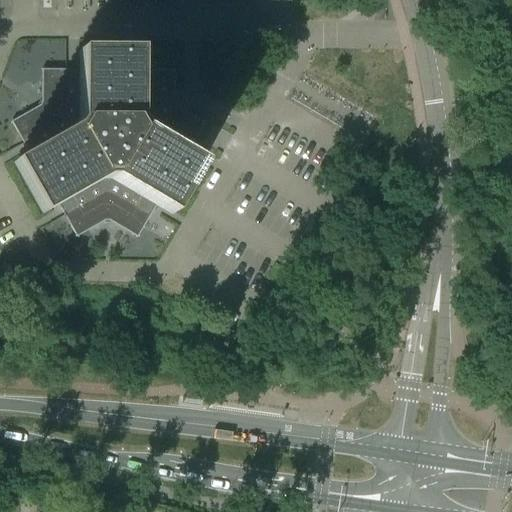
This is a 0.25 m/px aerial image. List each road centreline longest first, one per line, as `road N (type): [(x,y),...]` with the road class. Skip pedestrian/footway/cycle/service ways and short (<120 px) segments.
road 1 (secondary): [(395,451),(0,405)]
road 2 (secondary): [(0,440),(385,507)]
road 3 (unclassified): [(438,264),(431,100),(411,0)]
road 4 (unclassified): [(433,456),(443,318),(438,264)]
road 5 (unclassified): [(438,264),(395,451)]
